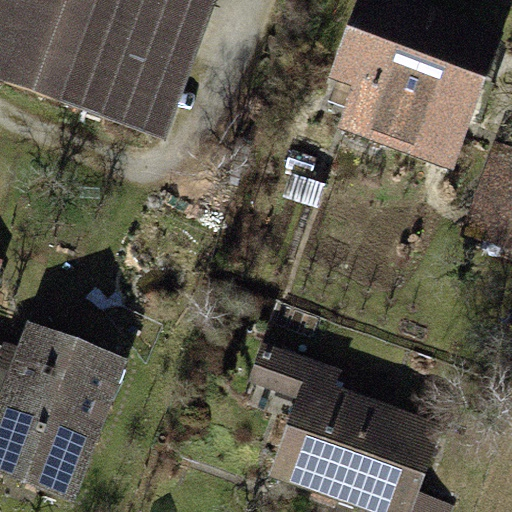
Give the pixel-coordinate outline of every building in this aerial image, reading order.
[(206,0),(0,0),(0,89),(157,143),(206,0)] [(455,29),(371,0),(355,0),(319,103),(348,113),(342,128),(412,152),(455,29)] [(466,228),(511,241),(511,135),(495,130),(466,228)] [(113,362),(15,330),(0,374),(0,475),(68,498),(113,362)] [(445,511),(447,508),(416,499),(438,429),(329,395),(336,373),(254,347),(241,389),(280,401),(252,488),(329,511),(445,511)]
